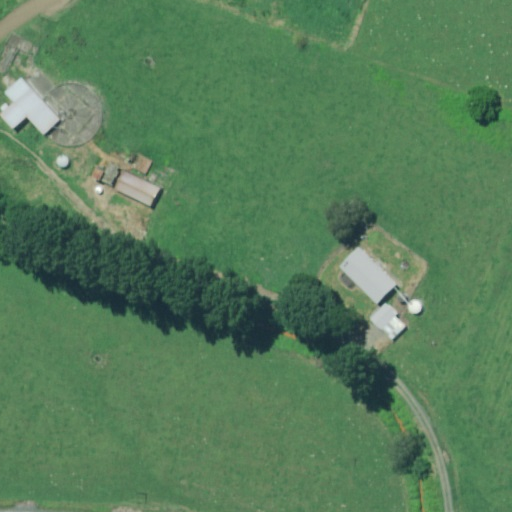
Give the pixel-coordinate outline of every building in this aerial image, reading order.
[(64,122),(27,80),(11,94),(20,104),(6,116),(19,130),(33,118),(49,136),(64,122)] [(154,163),(143,157),(136,170),(148,175),(154,163)] [(164,189),(128,172),(120,191),(156,207),(164,189)] [(401,285),(364,249),(345,269),(382,305),(401,285)] [(300,310),(276,300),(270,315),(294,324),(300,310)] [(427,311),(422,300),(413,304),(418,315),(427,311)] [(410,327),(390,306),(376,320),(396,341),(410,327)]
